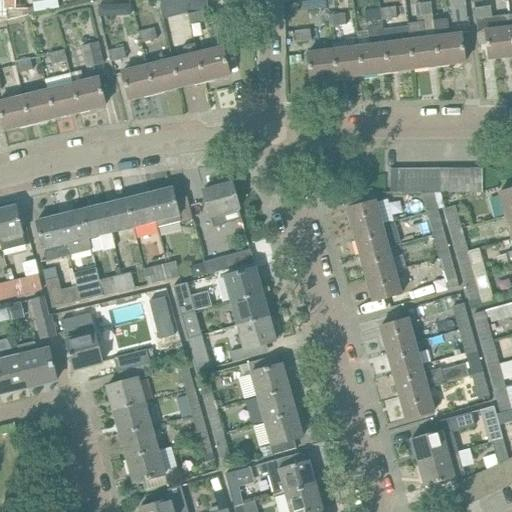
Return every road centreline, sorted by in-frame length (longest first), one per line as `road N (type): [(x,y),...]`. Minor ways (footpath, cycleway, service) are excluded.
road 1 (residential): [(378,511),(273,131)]
road 2 (residential): [(0,178),(273,131)]
road 3 (residential): [(273,131),(511,126)]
road 4 (residential): [(104,511),(73,398),(0,416)]
road 5 (residential): [(271,0),(273,131)]
